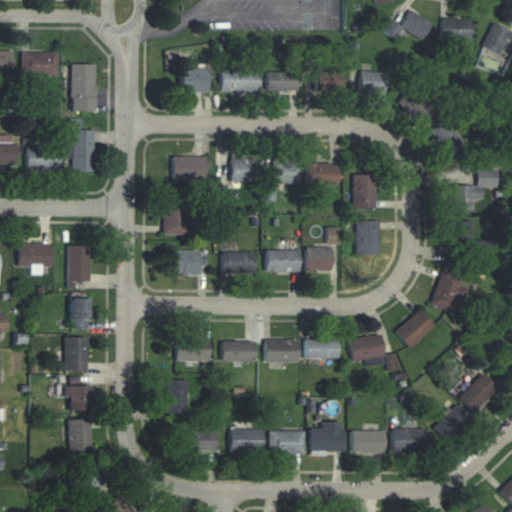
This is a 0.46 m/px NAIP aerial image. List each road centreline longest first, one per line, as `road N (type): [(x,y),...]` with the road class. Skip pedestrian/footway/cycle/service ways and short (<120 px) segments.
road 1 (residential): [(127,303),(368,302),(406,267),(413,212),(404,159),(368,129),(127,121)]
road 2 (residential): [(227,490),(164,480),(139,456),(126,428),(126,62)]
road 3 (residential): [(227,490),(436,486),(464,472),(511,426)]
road 4 (residential): [(0,15),(88,18),(111,32),(126,62)]
road 5 (residential): [(126,207),(0,205)]
